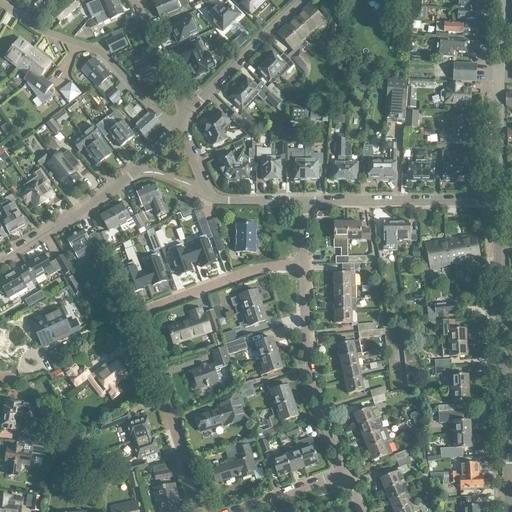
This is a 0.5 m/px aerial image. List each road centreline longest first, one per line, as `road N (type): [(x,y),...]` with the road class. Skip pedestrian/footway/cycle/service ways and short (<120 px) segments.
road 1 (residential): [(199,511),(137,313),(235,275),(302,266)]
road 2 (residential): [(508,470),(497,199)]
road 3 (residential): [(175,130),(97,52),(0,2)]
road 4 (residential): [(175,130),(94,203),(0,259)]
road 5 (residential): [(343,472),(307,358),(302,266)]
road 6 (residential): [(497,199),(497,0)]
road 7 (residential): [(497,199),(304,201)]
road 8 (residential): [(304,201),(227,201),(208,190),(178,126)]
road 9 (residential): [(299,0),(186,111)]
road 10 (residential): [(186,111),(131,0)]
